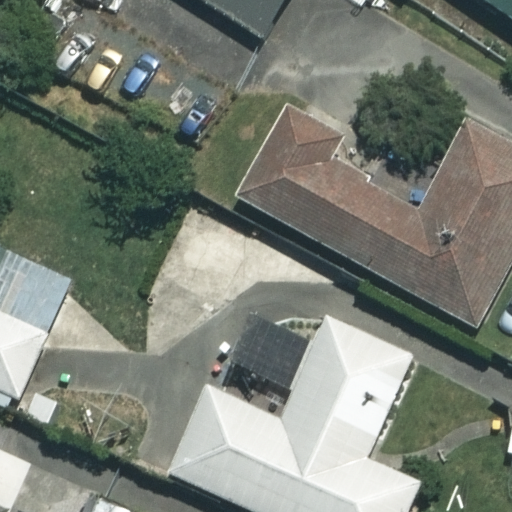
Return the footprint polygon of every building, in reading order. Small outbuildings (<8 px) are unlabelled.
[(285,0),(193,0),(259,41),(285,0)] [(409,0),(437,0),(436,3),(474,28),(487,8),(511,23),(511,0),(397,0),(406,6),(409,0)] [(343,151),(287,121),(242,207),(478,332),(511,267),(511,155),(464,130),(418,217),(332,171),(343,151)] [(96,293),(0,254),(0,405),(44,423),(96,293)] [(409,360),(322,321),(276,423),(205,391),(166,477),(243,511),(406,511),(418,487),(363,462),(409,360)] [(124,511),(95,501),(91,511),(124,511)]
